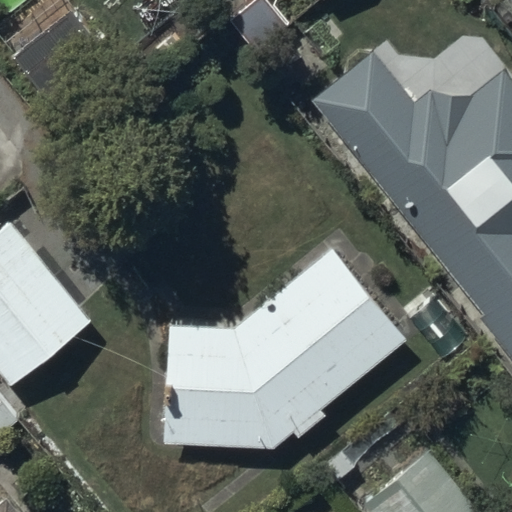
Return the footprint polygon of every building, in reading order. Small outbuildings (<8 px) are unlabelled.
[(68,0),(10,46),(49,98),(109,53),(68,0)] [(272,0),(245,0),(229,14),(255,47),(289,20),(272,0)] [(375,45),(310,95),(484,310),(478,314),(511,356),(511,72),(504,63),(472,89),(429,85),(415,97),(375,45)] [(92,315),(12,215),(0,224),(0,366),(11,380),(92,315)] [(235,322),(169,320),(164,437),(274,441),(292,427),(296,433),(325,411),(320,405),(407,334),(332,243),(235,322)] [(0,424),(17,409),(0,389),(0,424)] [(429,446),(362,497),(374,511),(482,511),(429,446)] [(0,511),(21,511),(7,494),(0,499),(0,511)]
